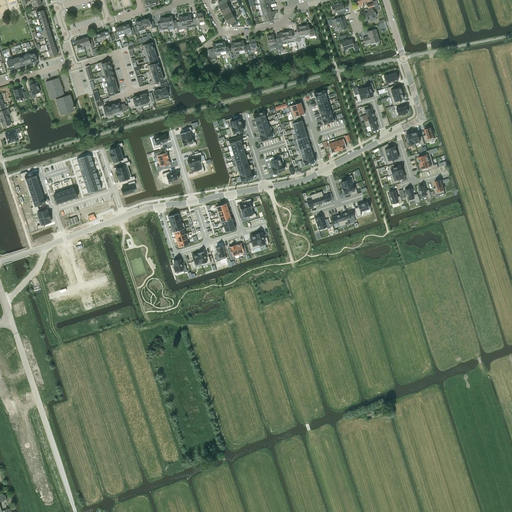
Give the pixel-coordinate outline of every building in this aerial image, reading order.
[(218,6),(220,11),(228,7),(230,6),(227,0),(222,0),(219,2),(220,5),(218,6)] [(261,10),(269,8),(268,4),(272,3),(271,1),(260,4),(261,10)] [(331,6),(334,13),(337,12),(338,16),(345,13),(344,10),(342,2),(331,6)] [(230,6),(228,7),(220,11),(223,15),(231,11),(233,10),(230,6)] [(367,14),(365,15),(366,20),(371,18),(372,20),(376,19),(375,17),(374,13),(375,13),(374,10),(373,11),(372,8),(367,10),(368,13),(367,13),(367,14)] [(36,12),(38,19),(45,17),(43,10),(36,12)] [(231,11),(223,15),(225,20),(233,16),(235,15),(233,10),(231,11)] [(197,18),(194,19),(195,26),(199,25),(199,22),(204,21),(202,12),(197,13),(197,14),(196,14),(197,18)] [(275,15),(274,13),(263,16),(264,22),(272,20),(271,16),(275,15)] [(189,15),(184,16),(186,28),(191,27),(195,26),(194,19),(191,19),(190,15),(189,15)] [(237,18),(235,15),(233,16),(225,20),(228,25),(230,24),(232,27),(238,23),(237,21),(236,21),(234,19),(237,18)] [(170,16),(165,17),(167,26),(168,29),(173,28),(173,29),(174,28),(174,27),(177,27),(176,22),(175,20),(173,21),(172,16),(171,16),(170,16)] [(176,22),(177,27),(177,30),(181,29),(186,28),(184,16),(179,17),(178,18),(178,22),(176,22)] [(38,19),(40,25),(47,23),(45,17),(38,19)] [(160,23),(157,24),(159,30),(163,30),(168,29),(167,26),(165,17),(160,18),(159,19),(160,23)] [(149,18),(142,20),(144,27),(151,25),(152,28),(154,28),(152,21),(150,22),(149,18)] [(332,20),(331,20),(332,24),(333,28),(338,26),(339,32),(344,31),(344,29),(347,28),(344,20),(339,21),(338,18),(332,20)] [(137,26),(134,27),(136,33),(139,33),(139,32),(142,31),(145,30),(144,27),(142,20),(135,22),(137,26)] [(40,25),(42,32),(49,29),(47,23),(40,25)] [(128,24),(122,26),(124,33),(131,31),(132,35),(135,34),(132,27),(130,28),(128,24)] [(307,25),(302,26),(304,35),(304,36),(309,35),(309,37),(314,36),(315,35),(313,28),(312,29),(309,29),(308,25),(307,25)] [(124,33),(122,26),(115,28),(117,32),(114,33),(116,40),(119,39),(118,35),(124,33)] [(297,32),(294,32),(294,34),(295,39),(299,39),(299,36),(304,35),(302,26),(297,27),(296,27),(297,32)] [(42,32),(44,38),(51,36),(49,29),(42,32)] [(368,36),(363,38),(365,44),(370,42),(370,43),(379,41),(375,29),(367,32),(368,36)] [(108,30),(102,32),(104,40),(110,38),(111,41),(114,40),(112,34),(109,35),(108,30)] [(289,31),(284,32),(287,43),(292,42),(292,43),(296,42),(296,39),(295,39),(294,34),(292,35),(291,31),(290,31),(289,31)] [(104,40),(102,32),(92,35),(96,46),(99,45),(98,42),(104,40)] [(279,38),(276,38),(278,46),(279,49),(279,50),(283,49),(282,45),(282,44),(287,43),(284,32),(279,33),(278,34),(279,38)] [(271,34),(266,35),(268,45),(269,48),(276,46),(277,50),(279,49),(278,46),(276,38),(274,39),(273,35),(272,35),(271,34)] [(44,38),(46,44),(53,42),(51,36),(44,38)] [(81,39),(83,46),(90,44),(91,48),(94,47),(92,40),(89,41),(88,37),(81,39)] [(250,44),(247,45),(248,51),(253,50),(253,49),(256,49),(257,47),(255,38),(250,39),(250,40),(249,40),(250,44)] [(77,48),(83,46),(81,39),(75,41),(76,45),(73,46),(75,53),(78,52),(77,48)] [(343,50),(353,47),(355,51),(359,49),(357,43),(353,44),(351,39),(341,43),(343,50)] [(242,41),(237,42),(239,51),(239,53),(248,51),(247,45),(244,45),(243,41),(242,41)] [(46,44),(48,51),(55,49),(53,42),(46,44)] [(221,55),(230,53),(229,48),(228,45),(225,46),(224,42),(223,42),(218,43),(221,55)] [(231,48),(229,48),(230,53),(231,58),(235,57),(234,56),(234,54),(239,53),(239,51),(237,42),(232,43),(231,44),(231,48)] [(143,50),(141,50),(142,52),(153,48),(152,43),(142,46),(143,50)] [(221,55),(218,43),(213,44),(212,45),(213,48),(210,49),(207,50),(208,54),(210,57),(221,55)] [(144,52),(145,57),(155,54),(153,48),(142,52),(142,53),(144,52)] [(55,49),(48,51),(50,57),(57,55),(55,49)] [(29,54),(31,63),(33,62),(33,63),(38,61),(37,59),(36,59),(34,53),(29,54)] [(29,63),(31,63),(29,54),(23,56),(26,65),(29,64),(29,63)] [(157,60),(155,54),(145,57),(146,57),(148,62),(157,60)] [(23,66),(26,65),(23,56),(18,58),(20,66),(22,65),(23,66)] [(18,67),(20,66),(18,58),(12,60),(15,68),(18,67)] [(12,70),(15,68),(12,60),(7,61),(9,70),(11,69),(12,70)] [(100,68),(101,70),(111,67),(109,62),(109,61),(102,63),(101,62),(97,63),(98,69),(100,68)] [(147,66),(149,72),(160,68),(158,63),(147,66)] [(101,70),(102,76),(112,73),(111,67),(101,70)] [(160,68),(149,72),(150,77),(161,74),(160,68)] [(102,76),(101,76),(103,82),(114,79),(112,73),(102,76)] [(396,73),(384,77),(386,85),(398,81),(396,73)] [(149,82),(150,84),(163,80),(161,74),(150,77),(151,81),(149,82)] [(61,115),(75,111),(70,94),(63,97),(62,95),(64,95),(58,78),(45,82),(51,99),(57,97),(58,98),(55,99),(61,115)] [(114,79),(103,82),(104,88),(116,85),(114,79)] [(36,93),(40,92),(37,83),(36,83),(36,82),(34,83),(33,84),(29,85),(31,92),(29,93),(31,99),(35,97),(34,95),(36,94),(36,93)] [(153,91),(156,99),(164,96),(164,99),(169,97),(166,88),(167,87),(166,82),(160,84),(162,89),(153,91)] [(364,88),(363,88),(366,98),(372,96),(371,90),(374,89),(372,83),(368,84),(369,86),(364,88)] [(117,87),(116,85),(104,88),(105,88),(106,88),(108,93),(108,94),(109,96),(115,95),(114,92),(118,91),(118,90),(117,87)] [(388,87),(386,88),(387,91),(388,91),(390,97),(402,93),(400,87),(394,89),(393,86),(388,87)] [(357,87),(353,89),(355,95),(359,94),(360,100),(366,98),(363,88),(364,88),(363,87),(357,89),(357,87)] [(24,99),(28,98),(26,92),(22,93),(21,88),(13,90),(16,100),(24,97),(24,99)] [(317,93),(313,94),(315,99),(316,99),(325,96),(327,96),(325,90),(321,91),(320,90),(316,91),(317,93)] [(402,93),(390,97),(393,106),(401,103),(400,100),(404,99),(402,93)] [(146,94),(139,96),(142,107),(149,105),(149,103),(152,102),(150,96),(147,97),(146,94)] [(134,105),(136,109),(142,107),(139,96),(132,98),(133,99),(130,99),(131,105),(134,105)] [(325,96),(316,99),(317,104),(327,101),(325,96)] [(327,101),(317,104),(319,109),(328,106),(327,101)] [(300,102),(288,106),(290,112),(302,108),(300,102)] [(119,103),(111,105),(114,115),(122,113),(121,112),(126,110),(128,109),(126,105),(125,106),(124,104),(119,105),(119,103)] [(111,105),(103,108),(106,118),(114,115),(111,105)] [(396,105),(390,107),(391,111),(394,110),(396,116),(401,115),(401,116),(405,114),(405,113),(408,113),(405,106),(397,109),(396,105)] [(328,106),(319,109),(320,114),(330,111),(328,106)] [(302,108),(290,112),(293,120),(299,119),(300,118),(299,115),(304,114),(302,108)] [(366,115),(362,116),(363,122),(374,118),(373,115),(374,115),(373,115),(373,114),(373,113),(373,114),(371,108),(365,110),(366,115)] [(10,124),(11,124),(8,115),(10,115),(8,109),(0,111),(0,118),(0,120),(1,122),(1,123),(3,127),(6,126),(7,126),(8,126),(9,126),(10,125),(10,124)] [(330,111),(320,114),(322,119),(332,116),(330,111)] [(263,112),(253,115),(255,120),(265,117),(263,112)] [(322,119),(323,125),(331,123),(336,121),(334,115),(332,116),(322,119)] [(265,117),(255,120),(257,125),(266,122),(267,122),(266,117),(265,117)] [(231,118),(225,120),(226,123),(227,123),(229,129),(242,125),(241,124),(241,125),(239,119),(232,121),(231,118)] [(374,118),(363,122),(365,127),(370,126),(371,131),(378,129),(376,123),(376,122),(376,123),(375,121),(376,121),(375,121),(374,118)] [(293,120),(291,121),(293,129),(303,126),(301,120),(299,121),(299,119),(293,120)] [(266,122),(257,125),(258,130),(268,127),(266,122)] [(242,125),(229,129),(231,134),(229,135),(230,138),(237,136),(236,133),(243,131),(242,125)] [(303,126),(293,129),(295,134),(305,131),(303,126)] [(185,132),(180,134),(181,140),(193,136),(192,136),(190,131),(192,130),(191,127),(184,129),(185,132)] [(268,127),(258,130),(260,135),(270,132),(272,132),(270,127),(268,127)] [(426,135),(423,136),(425,142),(434,139),(433,134),(434,134),(433,130),(432,131),(430,127),(424,129),(426,135)] [(5,133),(8,144),(15,141),(15,143),(18,142),(18,140),(16,134),(20,133),(19,128),(5,133)] [(305,131),(295,134),(297,139),(306,136),(307,136),(305,131)] [(417,131),(411,133),(415,145),(415,144),(420,142),(421,146),(425,145),(422,136),(419,137),(417,131)] [(260,135),(260,136),(261,141),(271,137),(270,132),(260,135)] [(407,141),(404,142),(406,148),(415,145),(411,133),(406,135),(407,141)] [(156,144),(153,145),(154,148),(161,146),(160,143),(166,141),(164,135),(158,137),(158,135),(154,137),(156,144)] [(193,136),(181,140),(183,146),(189,144),(190,147),(196,145),(195,142),(194,142),(193,136)] [(239,136),(228,140),(230,145),(241,142),(239,136)] [(297,139),(295,139),(297,145),(308,141),(306,136),(297,139)] [(343,139),(336,141),(338,151),(346,148),(343,139)] [(308,141),(297,145),(298,150),(309,146),(308,141)] [(336,141),(328,144),(331,153),(338,151),(336,141)] [(241,142),(230,145),(230,146),(231,145),(232,150),(246,146),(245,144),(241,145),(240,142),(241,142)] [(116,148),(109,150),(110,153),(111,156),(122,153),(120,147),(123,146),(122,143),(117,144),(115,145),(116,148)] [(387,144),(381,147),(384,156),(396,152),(394,146),(388,148),(387,144)] [(246,146),(232,150),(234,155),(244,152),(243,149),(246,148),(246,146)] [(309,146),(298,150),(300,155),(311,152),(309,146)] [(423,155),(418,157),(420,163),(432,159),(429,150),(422,152),(423,155)] [(155,157),(154,158),(155,162),(158,161),(168,158),(166,152),(165,153),(164,151),(154,154),(155,157)] [(193,158),(187,160),(189,166),(201,162),(200,156),(202,155),(200,152),(192,155),(193,158)] [(244,152),(234,155),(235,160),(234,161),(249,156),(248,154),(245,155),(244,152)] [(311,152),(300,155),(302,160),(312,157),(312,156),(311,152)] [(396,152),(384,156),(386,165),(393,163),(392,160),(398,158),(396,152)] [(122,153),(111,156),(112,160),(113,162),(120,160),(121,163),(128,161),(127,157),(124,158),(122,153)] [(90,154),(83,157),(85,163),(92,160),(90,154)] [(278,160),(271,162),(272,167),(282,164),(283,164),(281,159),(284,158),(283,154),(277,156),(278,160)] [(249,156),(234,161),(236,166),(247,163),(246,160),(250,158),(249,156)] [(312,157),(302,160),(304,166),(315,162),(313,156),(312,156),(312,157)] [(83,157),(76,159),(78,165),(85,163),(83,157)] [(160,165),(157,166),(158,170),(168,167),(168,164),(169,164),(168,158),(158,161),(160,165)] [(432,159),(420,163),(422,169),(427,167),(428,170),(438,167),(437,164),(433,165),(432,159)] [(92,160),(85,163),(87,168),(88,171),(95,169),(94,166),(92,160)] [(123,167),(116,169),(116,172),(117,175),(129,171),(128,166),(130,165),(129,161),(128,162),(122,164),(123,167)] [(201,162),(189,166),(191,172),(197,170),(198,173),(204,171),(201,162)] [(85,163),(78,165),(80,171),(81,173),(88,171),(87,168),(85,163)] [(247,163),(236,166),(238,171),(252,167),(251,165),(248,166),(247,163)] [(272,167),(274,173),(283,170),(282,164),(272,167)] [(393,164),(387,166),(388,170),(390,169),(392,174),(390,175),(402,171),(400,165),(394,167),(393,164)] [(252,167),(238,171),(239,176),(251,173),(250,173),(249,170),(253,169),(252,167)] [(95,169),(88,171),(89,174),(91,180),(97,178),(96,172),(95,169)] [(88,171),(81,173),(82,176),(84,182),(91,180),(89,174),(88,171)] [(129,171),(117,175),(118,179),(119,179),(119,181),(127,179),(128,182),(133,180),(135,180),(134,176),(131,177),(129,171)] [(402,171),(390,175),(392,184),(399,182),(398,179),(404,177),(402,171)] [(26,172),(20,174),(21,177),(23,177),(24,182),(36,178),(35,172),(32,173),(28,174),(27,175),(26,172)] [(168,172),(162,174),(163,177),(166,176),(169,184),(172,183),(172,181),(178,179),(176,173),(169,175),(168,172)] [(251,173),(239,176),(239,177),(240,176),(241,182),(245,181),(248,180),(252,179),(251,173)] [(346,180),(340,182),(342,188),(354,184),(351,175),(345,177),(346,180)] [(36,178),(24,182),(26,187),(38,183),(36,178),(37,178),(36,178)] [(436,187),(433,188),(435,195),(438,194),(439,197),(445,195),(443,187),(444,186),(443,183),(442,183),(441,180),(434,182),(436,187)] [(129,186),(121,189),(123,195),(128,193),(128,194),(132,193),(132,192),(136,191),(134,185),(135,184),(134,181),(128,183),(129,186)] [(38,183),(26,187),(28,192),(40,188),(38,183)] [(99,183),(93,186),(95,192),(101,189),(99,183)] [(354,184),(342,188),(344,194),(350,192),(351,195),(357,193),(354,184)] [(419,190),(418,191),(419,194),(420,194),(422,198),(427,196),(428,199),(432,198),(429,190),(426,191),(424,185),(418,187),(419,190)] [(93,186),(86,188),(88,194),(95,192),(93,186)] [(40,188),(28,192),(29,197),(41,193),(40,188)] [(74,188),(69,189),(72,199),(77,197),(74,188)] [(411,188),(405,190),(406,194),(405,194),(406,197),(407,197),(409,202),(414,200),(415,203),(419,202),(417,194),(413,195),(411,188)] [(64,191),(67,201),(72,199),(69,189),(64,191)] [(395,190),(389,192),(390,197),(389,197),(390,201),(391,200),(393,207),(399,205),(399,203),(402,202),(401,199),(400,196),(397,197),(395,190)] [(321,191),(316,193),(319,204),(330,201),(328,194),(323,196),(321,191)] [(41,193),(29,197),(30,197),(32,202),(31,202),(43,198),(41,193)] [(59,193),(54,194),(57,204),(62,202),(59,193)] [(312,200),(307,201),(309,207),(319,204),(316,193),(310,195),(312,200)] [(43,198),(31,202),(33,207),(31,208),(32,211),(39,209),(38,206),(45,204),(43,198)] [(245,204),(239,206),(241,212),(252,208),(251,208),(249,203),(251,202),(250,199),(244,201),(245,204)] [(358,207),(354,208),(357,217),(361,216),(360,212),(369,209),(367,202),(364,203),(363,203),(361,204),(357,205),(358,207)] [(226,203),(215,207),(217,212),(228,208),(226,203)] [(228,208),(217,212),(218,217),(229,214),(228,208)] [(252,208),(241,212),(243,218),(249,216),(250,219),(256,217),(255,213),(254,214),(252,208)] [(39,209),(32,211),(33,214),(36,214),(38,219),(49,216),(48,212),(47,212),(47,210),(40,212),(39,209)] [(352,211),(341,214),(345,225),(351,223),(349,219),(354,217),(352,211)] [(177,213),(168,216),(170,222),(179,219),(177,213)] [(229,214),(218,217),(220,222),(231,219),(231,218),(231,219),(229,214)] [(341,214),(331,217),(333,224),(338,222),(339,227),(345,225),(341,214)] [(323,215),(315,218),(319,229),(327,227),(326,226),(329,225),(327,219),(324,220),(323,215)] [(40,225),(37,226),(38,229),(44,227),(43,224),(51,222),(50,219),(49,216),(38,219),(40,225)] [(179,219),(170,222),(171,227),(183,223),(181,223),(179,219)] [(231,219),(220,222),(222,222),(223,227),(221,227),(221,228),(233,224),(231,219)] [(183,223),(171,227),(173,232),(185,228),(183,223)] [(233,224),(221,228),(223,233),(235,229),(233,224)] [(185,228),(173,232),(175,237),(187,233),(185,234),(183,229),(185,228)] [(91,237),(88,238),(92,249),(96,247),(95,245),(100,243),(95,232),(90,234),(91,237)] [(261,232),(255,234),(259,247),(268,244),(266,237),(263,238),(261,232)] [(187,233),(175,237),(177,242),(189,238),(187,233)] [(251,242),(248,243),(250,250),(259,247),(255,234),(255,235),(250,237),(251,242)] [(83,238),(78,240),(82,249),(87,247),(88,250),(92,249),(88,238),(84,240),(83,238)] [(189,238),(177,242),(179,247),(189,244),(188,239),(189,238)] [(235,245),(238,255),(242,253),(243,255),(247,254),(244,244),(241,245),(241,243),(235,245)] [(218,254),(214,255),(217,262),(220,261),(220,260),(226,258),(222,245),(215,247),(218,254)] [(230,248),(227,249),(231,260),(235,259),(234,256),(238,255),(235,245),(229,247),(230,248)] [(60,249),(49,253),(51,260),(62,256),(60,249)] [(204,251),(198,253),(201,266),(211,263),(208,256),(205,257),(204,251)] [(89,260),(83,263),(87,271),(97,266),(94,259),(98,257),(96,253),(88,257),(89,260)] [(197,254),(192,256),(193,261),(190,262),(192,269),(196,267),(196,266),(201,264),(201,266),(198,253),(197,253),(197,254)] [(62,256),(51,260),(54,266),(65,262),(62,256)] [(174,261),(176,267),(174,268),(176,276),(185,274),(184,272),(187,271),(185,265),(182,266),(180,259),(174,261)] [(65,262),(54,266),(57,273),(67,269),(65,262)] [(97,266),(87,271),(90,277),(98,272),(99,275),(106,272),(103,266),(99,268),(97,266)] [(67,269),(57,273),(59,280),(70,276),(67,269)] [(70,276),(59,280),(62,287),(73,283),(70,276)] [(108,286),(100,288),(104,300),(111,297),(112,300),(117,298),(113,287),(109,289),(108,286)] [(97,295),(92,296),(95,305),(100,304),(99,301),(104,300),(100,288),(95,290),(97,295)] [(76,295),(68,298),(72,309),(79,307),(81,313),(89,310),(84,298),(78,300),(76,295)] [(64,305),(59,307),(63,318),(66,317),(65,312),(72,309),(68,298),(62,301),(64,305)]
